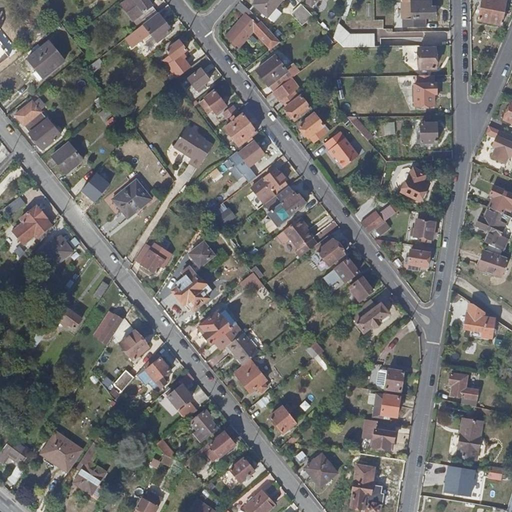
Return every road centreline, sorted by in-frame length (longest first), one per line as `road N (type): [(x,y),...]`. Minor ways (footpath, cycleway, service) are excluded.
road 1 (residential): [(0,121),(314,511)]
road 2 (residential): [(201,29),(432,331)]
road 3 (residential): [(432,331),(465,150)]
road 4 (residential): [(406,511),(432,331)]
road 5 (residential): [(465,150),(462,0)]
